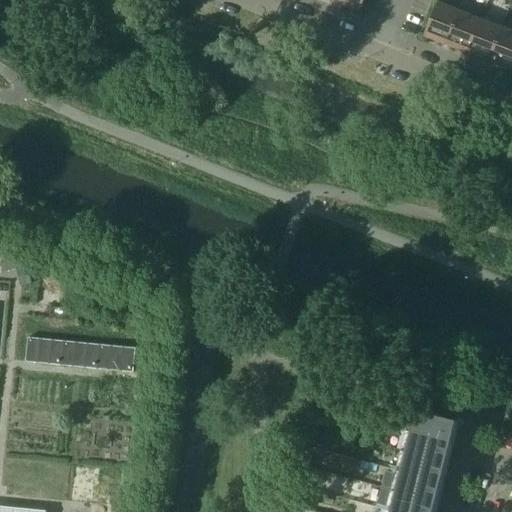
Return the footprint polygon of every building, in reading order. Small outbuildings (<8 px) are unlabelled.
[(339,0),(338,2),(361,11),(364,0),(339,0)] [(424,36),(447,45),(460,11),(438,2),(424,36)] [(447,45),(468,53),(481,19),(460,11),(447,45)] [(468,53),(489,61),(503,27),(481,19),(468,53)] [(489,61),(510,69),(511,65),(511,31),(503,27),(489,61)] [(432,511),(455,420),(418,411),(392,511),(432,511)]
